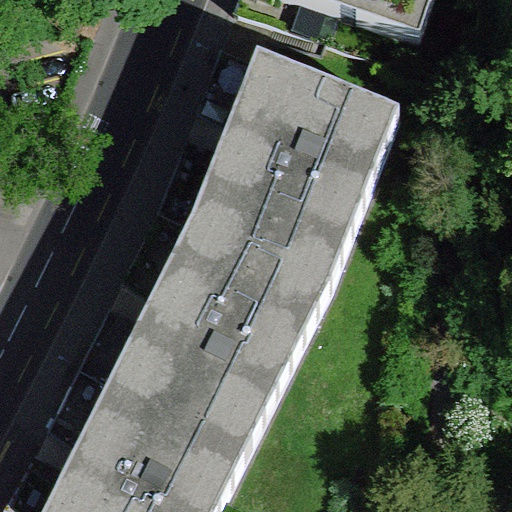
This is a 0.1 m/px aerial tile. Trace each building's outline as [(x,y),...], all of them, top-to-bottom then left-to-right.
[(96,0),(9,0),(79,36),(96,0)] [(282,0),(280,7),(424,59),(442,0),(282,0)] [(223,54),(160,216),(333,294),(401,123),(223,54)] [(160,216),(81,375),(252,460),(333,294),(160,216)] [(225,511),(252,460),(81,375),(10,511),(225,511)]
